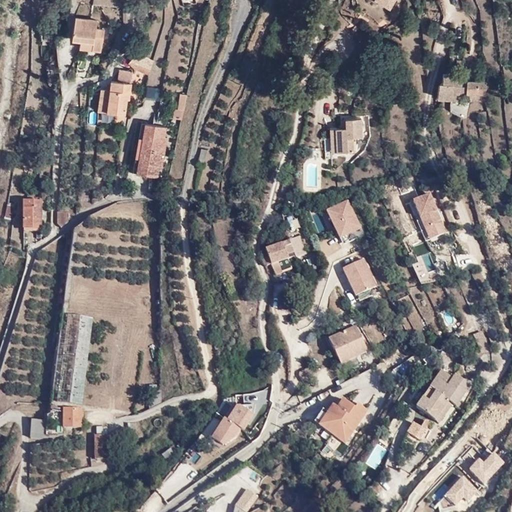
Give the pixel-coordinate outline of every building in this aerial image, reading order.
[(192,0),(182,0),(182,10),(193,10),(192,0)] [(375,0),(373,5),(386,14),(396,2),(393,0),(375,0)] [(97,21),(76,17),(72,39),(81,40),(80,47),(99,51),(103,30),(96,28),(97,21)] [(132,68),(137,71),(137,72),(140,72),(149,77),(153,60),(139,52),(128,62),(132,68)] [(130,72),(119,70),(118,81),(111,80),(109,90),(100,88),(97,111),(124,115),(130,72)] [(435,98),(436,98),(459,101),(460,92),(486,95),(487,82),(465,79),(465,85),(460,84),(461,75),(441,73),(440,81),(436,81),(435,98)] [(173,118),(182,120),(186,95),(180,93),(177,109),(175,108),(173,118)] [(344,124),(337,124),(337,127),(336,127),(336,138),(325,139),(326,158),(335,158),(336,150),(353,150),(353,147),(358,146),(358,136),(363,136),(362,132),(367,133),(367,115),(345,115),(344,124)] [(167,128),(144,124),(136,172),(158,176),(167,128)] [(207,152),(201,150),(198,165),(204,167),(207,152)] [(429,194),(411,202),(424,230),(442,222),(429,194)] [(338,240),(361,228),(346,199),(324,211),(338,240)] [(42,230),(41,201),(23,202),(23,230),(42,230)] [(297,239),(265,248),(271,265),(284,261),(290,259),(288,254),(300,250),(297,239)] [(309,259),(314,270),(319,269),(313,257),(309,259)] [(353,297),(376,286),(363,258),(340,268),(353,297)] [(284,261),(271,265),(275,275),(283,272),(281,267),(285,266),(284,261)] [(448,323),(455,319),(448,310),(442,314),(448,323)] [(93,313),(67,312),(59,401),(85,403),(93,313)] [(337,362),(339,361),(341,365),(368,352),(365,347),(368,346),(354,322),(324,341),(337,362)] [(483,330),(472,333),(479,355),(489,352),(483,330)] [(446,364),(422,400),(421,401),(444,416),(457,397),(461,399),(475,379),(459,368),(457,372),(446,364)] [(309,367),(306,369),(302,365),(294,373),(303,382),(304,382),(314,377),(309,367)] [(234,400),(210,440),(228,450),(252,410),(234,400)] [(319,426),(345,445),(368,411),(358,405),(356,408),(343,400),(338,408),(333,405),(319,426)] [(83,414),(67,414),(66,430),(83,430),(83,414)] [(426,421),(417,416),(409,428),(425,437),(435,417),(430,414),(426,421)] [(47,422),(32,422),(32,444),(48,444),(47,422)] [(94,436),(94,458),(108,459),(107,428),(96,428),(96,435),(94,436)] [(128,430),(115,435),(122,448),(133,443),(128,430)] [(171,449),(162,454),(168,464),(177,458),(171,449)] [(493,452),(482,463),(478,460),(464,474),(478,488),(504,462),(493,452)] [(434,505),(440,511),(452,511),(464,500),(466,502),(477,491),(462,476),(434,505)] [(234,505),(244,511),(245,511),(257,496),(246,488),(234,505)]
